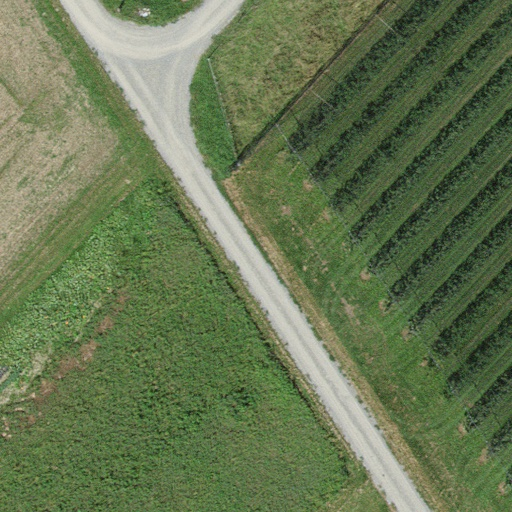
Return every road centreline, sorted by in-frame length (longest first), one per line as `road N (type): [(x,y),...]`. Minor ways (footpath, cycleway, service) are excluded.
road 1 (track): [(415,511),(82,0)]
road 2 (track): [(144,95),(227,0)]
